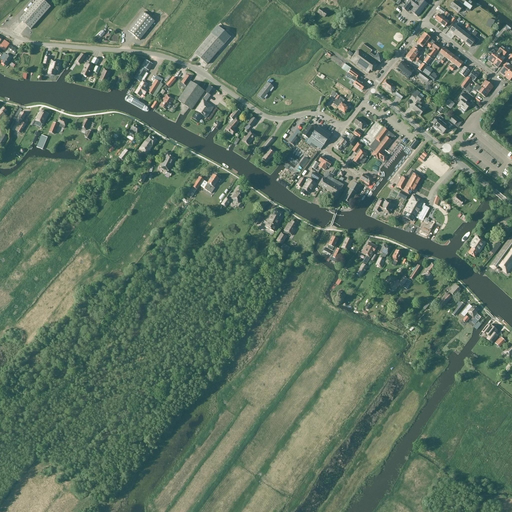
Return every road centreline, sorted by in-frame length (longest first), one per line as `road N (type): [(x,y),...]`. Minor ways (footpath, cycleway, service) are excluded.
road 1 (unclassified): [(342,127),(315,113),(262,115),(162,57),(39,45),(0,31)]
road 2 (residential): [(445,151),(502,84),(424,21)]
